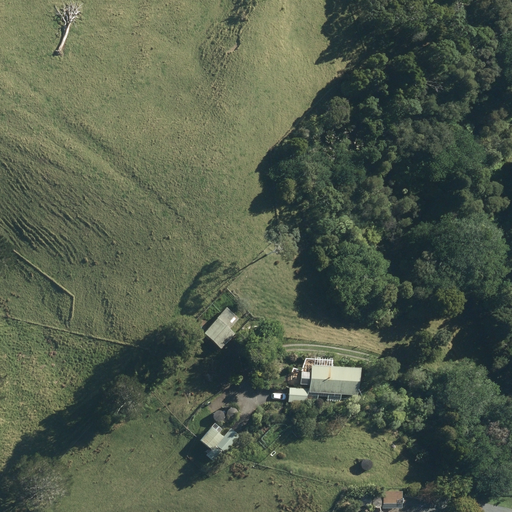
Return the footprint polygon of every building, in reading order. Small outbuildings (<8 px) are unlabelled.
[(239,319),(227,308),(204,332),(222,349),(237,333),(235,331),(238,328),(235,324),(239,319)] [(311,368),(310,391),(358,392),(359,370),(311,368)] [(306,389),(289,388),(289,402),(306,403),(306,389)] [(223,436),(211,451),(206,456),(214,462),(240,433),(233,426),(223,436)] [(211,451),(223,436),(214,427),(201,442),(211,451)] [(402,490),(382,490),(382,504),(402,504),(402,490)]
